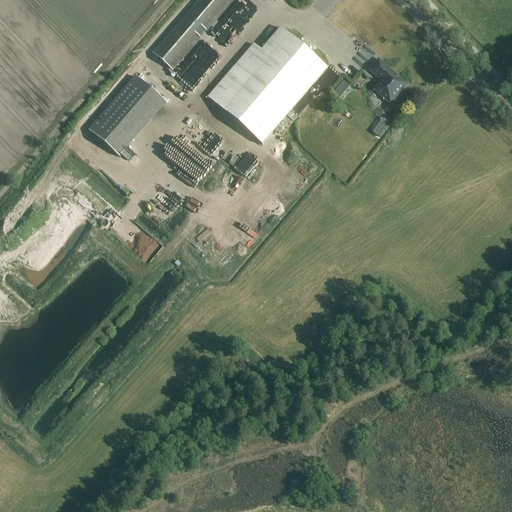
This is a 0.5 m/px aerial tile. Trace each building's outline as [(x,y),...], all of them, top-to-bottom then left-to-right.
[(173,71),(234,0),(199,0),(153,54),(173,71)] [(239,19),(230,30),(234,33),(243,22),(239,19)] [(263,145),(328,70),(281,29),(261,52),(253,46),(208,98),(263,145)] [(193,55),(187,60),(193,67),(199,61),(193,55)] [(390,105),(406,86),(390,72),(391,71),(378,60),(369,70),(381,81),(373,90),(390,105)] [(136,78),(89,131),(117,155),(130,140),(133,142),(166,104),(136,78)] [(344,82),(333,94),(339,100),(350,87),(344,82)] [(155,184),(166,171),(177,160),(168,152),(160,162),(156,159),(143,174),(155,184)]
